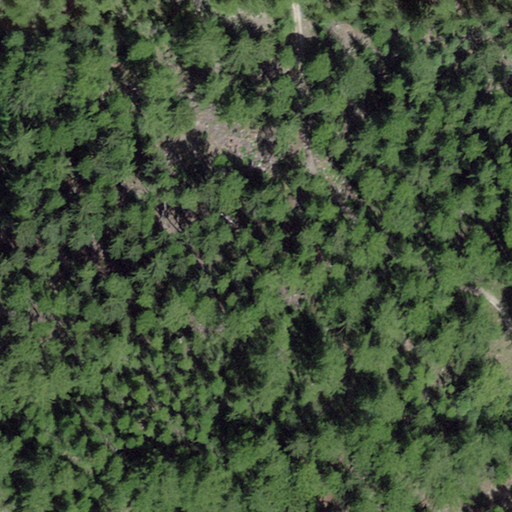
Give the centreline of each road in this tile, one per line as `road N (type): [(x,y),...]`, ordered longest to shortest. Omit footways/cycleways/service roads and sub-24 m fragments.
road 1 (track): [(313,135),(268,145),(253,228),(273,316),(312,354),(322,387),(294,511)]
road 2 (track): [(511,317),(501,303),(411,270),(374,219),(341,198),(313,135),(291,0)]
road 3 (track): [(0,121),(7,102),(45,77),(70,0)]
